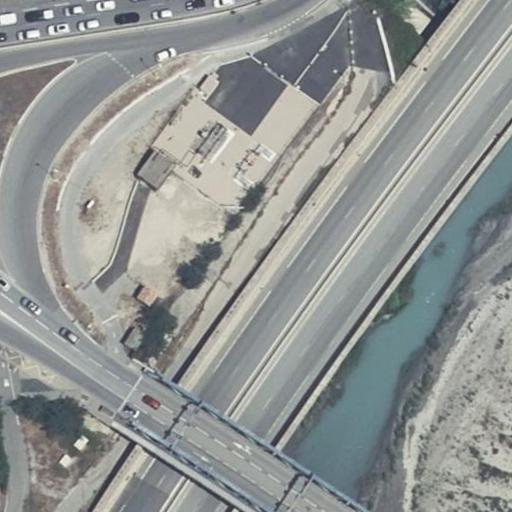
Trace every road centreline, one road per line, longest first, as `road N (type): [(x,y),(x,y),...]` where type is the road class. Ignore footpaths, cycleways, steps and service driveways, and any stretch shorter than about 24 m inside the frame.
road 1 (trunk): [(510,0),(139,511)]
road 2 (trunk): [(200,511),(511,67)]
road 3 (tertiary): [(28,320),(13,211),(27,151),(89,82),(164,37)]
road 4 (primary): [(303,511),(46,339)]
road 5 (tertiary): [(187,0),(0,31)]
road 6 (tertiary): [(0,63),(164,37)]
road 7 (tertiary): [(164,37),(300,0)]
